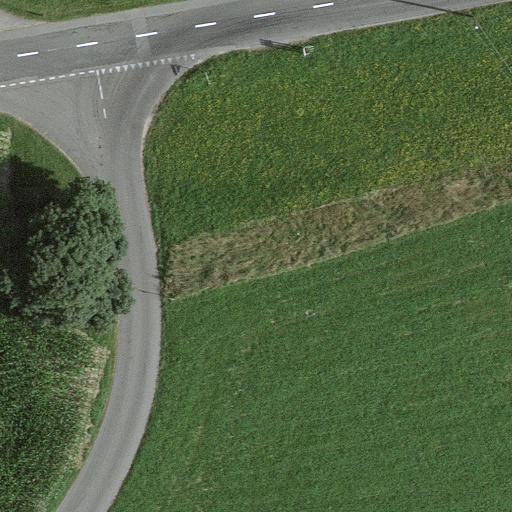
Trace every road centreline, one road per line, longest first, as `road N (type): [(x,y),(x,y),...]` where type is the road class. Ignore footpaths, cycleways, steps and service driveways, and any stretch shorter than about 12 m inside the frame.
road 1 (unclassified): [(86,511),(128,443),(145,333),(91,43)]
road 2 (tertiary): [(91,43),(355,0)]
